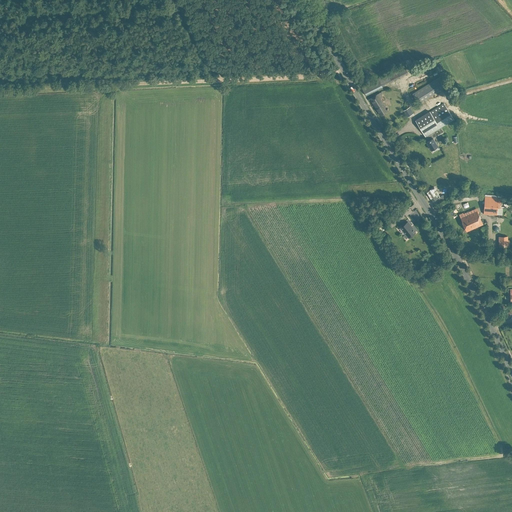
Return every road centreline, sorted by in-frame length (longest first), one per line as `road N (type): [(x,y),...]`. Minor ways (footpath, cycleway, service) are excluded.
road 1 (secondary): [(511,378),(453,251),(302,0)]
road 2 (track): [(337,74),(0,91)]
